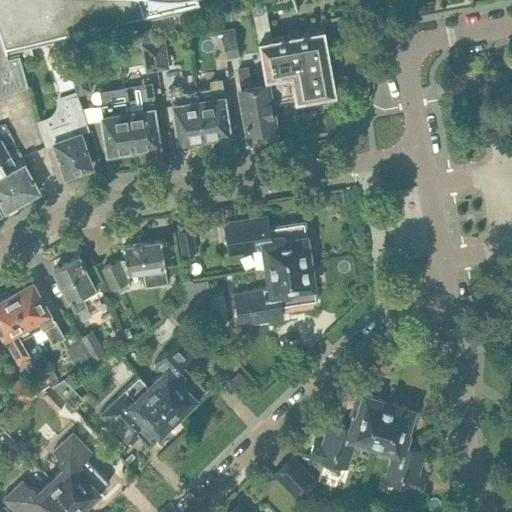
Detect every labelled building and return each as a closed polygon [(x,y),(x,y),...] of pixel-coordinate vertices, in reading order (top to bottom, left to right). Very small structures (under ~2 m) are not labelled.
[(0,0),(0,34),(3,43),(186,0),(0,0)] [(253,0),(250,1),(251,3),(266,81),(269,101),(295,97),(296,99),(334,92),(322,28),(271,38),(264,0),(253,0)] [(150,26),(139,27),(141,41),(153,39),(150,26)] [(222,28),(226,58),(239,56),(235,26),(222,28)] [(0,94),(27,84),(20,60),(18,53),(7,55),(6,52),(3,43),(0,34),(0,94)] [(153,39),(157,68),(169,66),(164,38),(153,39)] [(145,70),(157,68),(153,39),(141,41),(145,70)] [(30,47),(6,52),(7,55),(18,53),(20,60),(33,56),(30,47)] [(74,87),(75,89),(76,94),(77,94),(91,89),(79,51),(64,57),(66,61),(74,87)] [(66,61),(50,66),(59,92),(74,87),(66,61)] [(251,84),(248,65),(237,67),(248,128),(273,124),(269,101),(266,81),(254,83),(251,84)] [(196,89),(204,136),(206,135),(209,137),(215,136),(217,133),(229,132),(220,77),(209,79),(210,86),(196,89)] [(151,83),(123,88),(125,100),(132,147),(136,146),(136,148),(147,146),(147,145),(158,143),(155,123),(151,95),(153,95),(151,83)] [(196,89),(182,91),(181,83),(170,85),(178,140),(190,138),(193,140),(199,139),(201,136),(204,136),(196,89)] [(75,89),(55,96),(56,98),(56,99),(56,100),(56,101),(56,102),(56,104),(56,106),(55,108),(53,110),(53,111),(51,113),(49,114),(48,115),(47,115),(36,119),(45,146),(54,143),(64,174),(82,167),(84,168),(89,166),(90,164),(91,164),(80,132),(89,129),(77,94),(76,94),(75,89)] [(125,100),(99,104),(107,151),(119,149),(120,151),(130,149),(130,147),(132,147),(125,100)] [(0,137),(0,160),(22,199),(28,195),(29,197),(38,192),(37,190),(39,189),(29,172),(23,161),(16,165),(0,137)] [(22,199),(0,160),(0,209),(3,207),(4,209),(7,207),(8,209),(16,204),(16,202),(22,199)] [(269,225),(267,215),(223,222),(228,255),(265,249),(268,267),(310,261),(306,235),(304,220),(269,225)] [(195,252),(194,247),(191,227),(178,229),(182,254),(195,252)] [(143,269),(145,285),(167,281),(161,239),(123,245),(125,259),(118,260),(117,259),(103,266),(112,286),(113,285),(115,291),(129,285),(122,272),(143,269)] [(78,255),(53,268),(62,286),(75,310),(76,309),(86,304),(84,301),(98,293),(96,289),(94,285),(87,273),(78,255)] [(283,315),(281,305),(317,299),(314,284),(313,284),(310,261),(268,267),(271,287),(234,293),(238,322),(283,315)] [(206,279),(192,281),(194,294),(208,292),(206,279)] [(8,290),(31,331),(42,325),(52,342),(63,336),(32,280),(22,286),(18,284),(8,290)] [(0,329),(18,362),(29,356),(19,338),(31,331),(8,290),(0,294),(0,329)] [(93,360),(104,353),(93,330),(80,336),(81,339),(80,339),(81,341),(82,341),(93,360)] [(177,415),(206,387),(183,363),(193,354),(177,338),(154,359),(155,366),(161,372),(148,385),(138,374),(177,415)] [(81,341),(80,339),(66,347),(65,348),(77,369),(93,360),(82,341),(81,341)] [(25,374),(11,381),(23,401),(50,386),(58,378),(52,367),(28,380),(25,374)] [(138,374),(124,389),(98,413),(127,441),(136,432),(148,443),(177,415),(138,374)] [(61,378),(52,386),(60,394),(68,385),(61,378)] [(52,386),(41,395),(55,408),(55,409),(65,399),(60,394),(52,386)] [(387,401),(363,393),(357,412),(352,414),(349,425),(329,419),(322,440),(315,438),(309,456),(346,467),(355,436),(375,442),(387,401)] [(418,471),(425,450),(406,443),(409,432),(406,427),(412,409),(387,401),(375,442),(393,448),(384,479),(421,491),(426,473),(418,471)] [(109,480),(86,456),(92,451),(71,430),(53,448),(56,451),(57,459),(63,466),(52,477),(81,508),(109,480)] [(297,497),(315,480),(290,456),(273,472),(297,497)] [(76,511),(81,508),(52,477),(39,489),(33,483),(25,482),(21,478),(2,497),(16,511),(11,511),(4,503),(0,506),(0,511),(76,511)]
